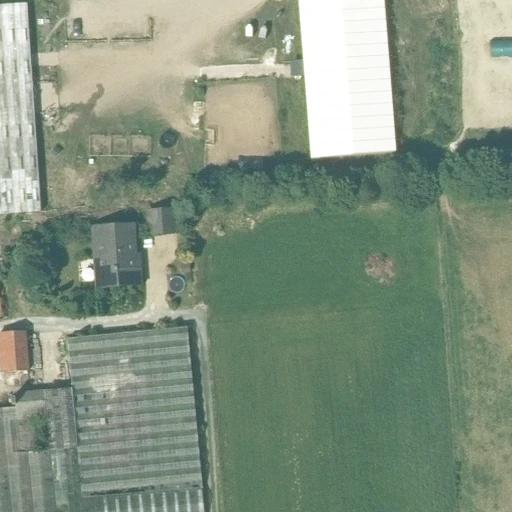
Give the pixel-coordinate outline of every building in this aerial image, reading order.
[(300,0),(310,157),(395,152),(385,0),(300,0)] [(27,4),(0,6),(0,215),(41,213),(27,4)] [(174,210),(148,212),(150,235),(176,234),(174,210)] [(131,226),(94,229),(98,288),(139,285),(138,270),(134,270),(131,226)] [(187,328),(67,340),(72,390),(15,394),(15,398),(12,399),(12,406),(16,406),(16,408),(0,409),(0,511),(204,511),(202,490),(187,328)] [(27,331),(1,334),(5,375),(30,372),(27,331)]
